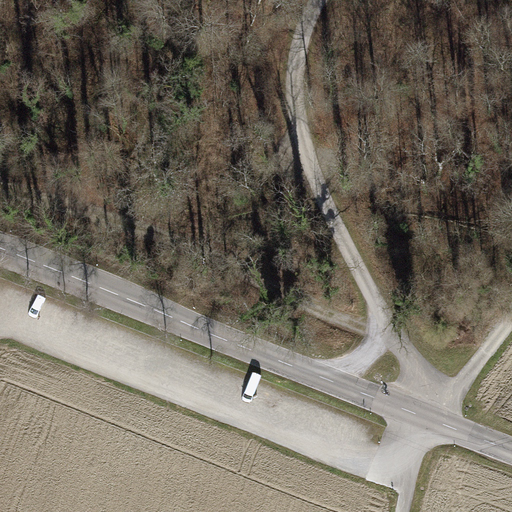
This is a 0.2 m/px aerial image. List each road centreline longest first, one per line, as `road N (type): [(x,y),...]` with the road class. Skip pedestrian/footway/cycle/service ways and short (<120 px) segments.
road 1 (tertiary): [(0,248),(428,416)]
road 2 (unclassified): [(321,0),(303,37),(298,122),(333,217),(414,365),(428,416)]
road 3 (track): [(391,329),(350,322),(187,246),(3,188)]
road 4 (track): [(428,416),(511,321)]
